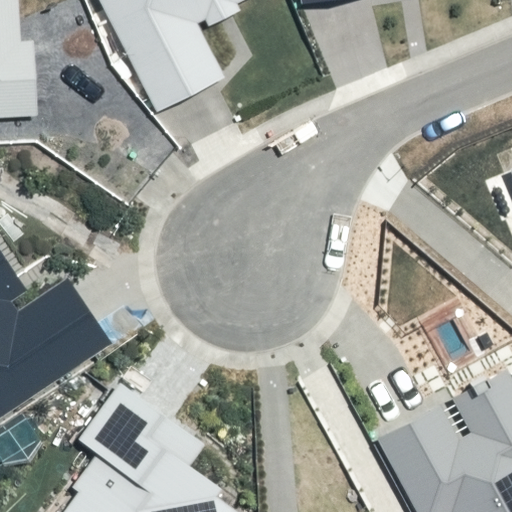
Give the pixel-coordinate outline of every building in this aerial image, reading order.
[(0,0),(0,121),(36,120),(32,42),(18,43),(15,0),(0,0)] [(95,0),(154,115),(224,80),(197,25),(246,0),(95,0)] [(0,415),(106,345),(64,283),(15,316),(8,305),(25,293),(0,255),(0,415)] [(511,511),(511,385),(505,372),(375,441),(412,511),(511,511)] [(204,446),(117,384),(74,444),(93,457),(69,490),(75,495),(62,511),(230,511),(213,500),(219,492),(187,469),(204,446)]
